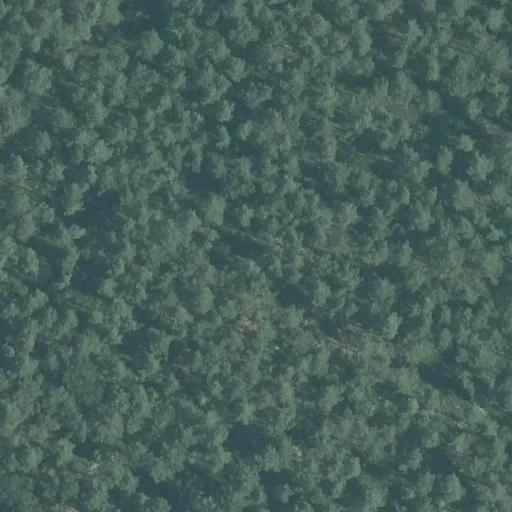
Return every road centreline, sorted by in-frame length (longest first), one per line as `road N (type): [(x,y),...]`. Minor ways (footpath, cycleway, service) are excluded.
road 1 (track): [(0,348),(164,511)]
road 2 (track): [(149,0),(0,145)]
